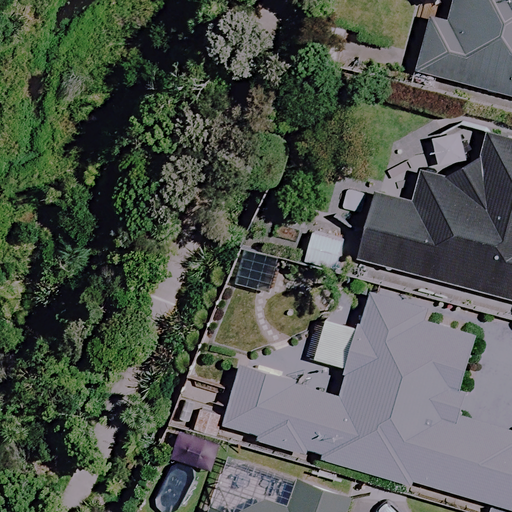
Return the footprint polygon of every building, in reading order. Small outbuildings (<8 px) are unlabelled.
[(511,0),(449,0),(444,19),(431,16),(416,72),(511,97),(511,0)] [(511,142),(483,135),(476,160),(438,181),(403,174),(399,196),(373,190),(355,263),(511,304),(511,142)] [(343,243),(309,234),(302,262),(336,271),(343,243)] [(277,257),(245,249),(235,286),(267,294),(277,257)] [(511,436),(452,419),(461,387),(458,386),(473,336),(422,321),(425,311),(366,294),(356,331),(322,321),(311,361),(347,371),(339,399),(237,370),(221,427),(511,511),(511,436)] [(246,511),(352,511),(354,508),(297,487),(293,498),(246,511)]
